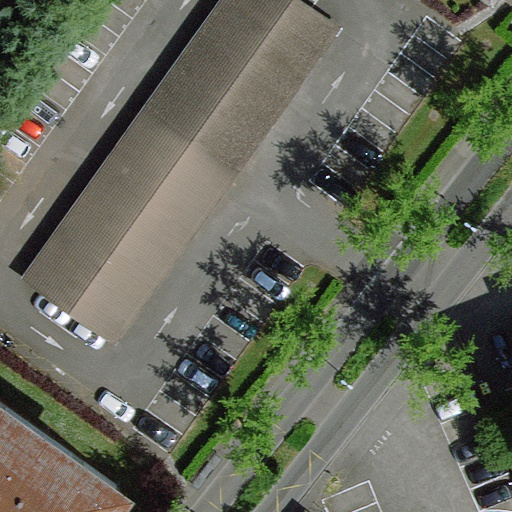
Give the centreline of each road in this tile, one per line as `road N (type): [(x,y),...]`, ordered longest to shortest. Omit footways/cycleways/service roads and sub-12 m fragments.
road 1 (tertiary): [(511,125),(207,511)]
road 2 (tertiary): [(267,511),(511,203)]
